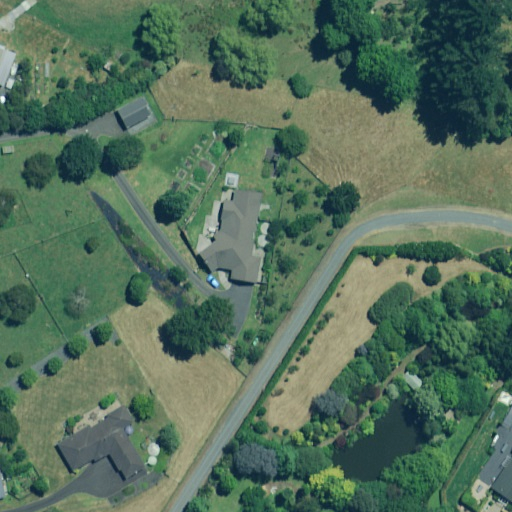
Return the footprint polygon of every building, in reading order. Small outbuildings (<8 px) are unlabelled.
[(0,46),(0,84),(2,85),(15,52),(0,46)] [(118,112),(127,128),(150,115),(141,99),(118,112)] [(250,257),(259,194),(236,190),(234,203),(223,202),(221,220),(222,220),(219,241),(200,254),(211,270),(217,267),(232,270),(231,279),(258,283),(261,258),(250,257)] [(425,383),(412,370),(403,378),(417,391),(425,383)] [(88,426),(55,444),(70,472),(94,458),(95,461),(109,454),(122,478),(144,467),(123,429),(133,423),(124,406),(105,417),(107,421),(90,430),(88,426)] [(477,477),(492,489),(511,501),(511,407),(496,432),(500,437),(494,450),(477,477)] [(480,502),(469,496),(465,503),(475,510),(480,502)]
